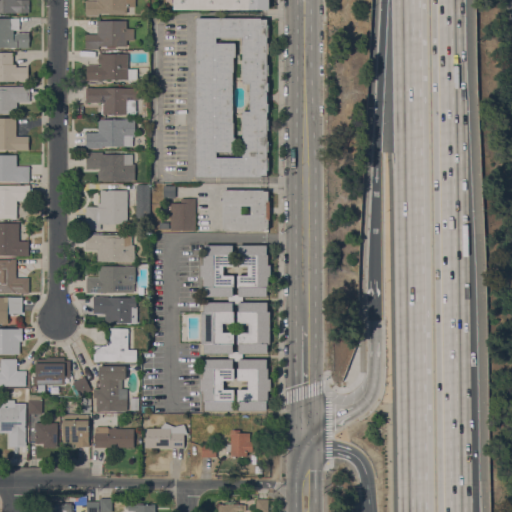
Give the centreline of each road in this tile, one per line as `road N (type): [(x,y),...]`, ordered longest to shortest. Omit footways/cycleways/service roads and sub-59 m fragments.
road 1 (motorway): [(409,0),(415,511)]
road 2 (secondary): [(307,323),(308,0)]
road 3 (residential): [(60,0),(57,318)]
road 4 (motorway): [(453,304),(448,0)]
road 5 (motorway): [(377,277),(374,397),(353,415),(306,431)]
road 6 (motorway): [(455,496),(453,304)]
road 7 (residential): [(189,482),(0,476)]
road 8 (motorway): [(400,0),(378,154)]
road 9 (motorway): [(378,154),(377,277)]
